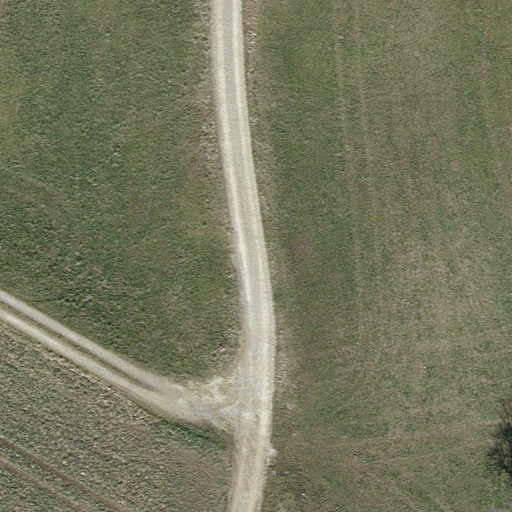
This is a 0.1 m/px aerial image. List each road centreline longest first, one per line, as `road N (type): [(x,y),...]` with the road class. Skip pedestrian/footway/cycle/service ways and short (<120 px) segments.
road 1 (track): [(227,0),(260,433),(245,511)]
road 2 (track): [(0,303),(203,416),(260,433)]
